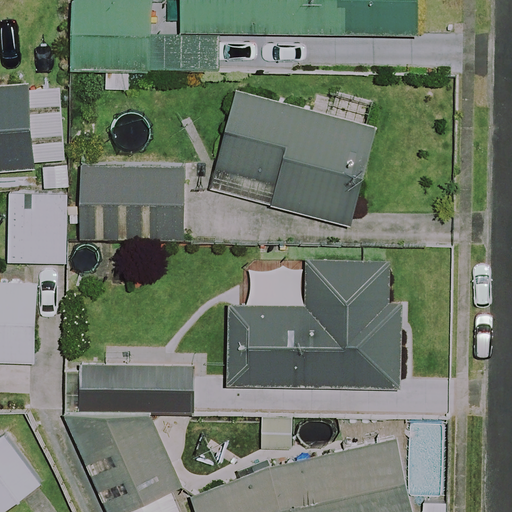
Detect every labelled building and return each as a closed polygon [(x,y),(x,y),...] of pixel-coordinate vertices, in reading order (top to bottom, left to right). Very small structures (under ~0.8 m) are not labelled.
[(159,0),(70,0),(68,71),(157,74),(159,0)] [(418,0),(183,0),(183,32),(418,35),(418,0)] [(0,172),(35,170),(34,163),(69,161),(63,79),(0,83),(0,172)] [(376,126),(237,90),(212,190),(350,226),(376,126)] [(184,164),(82,163),(81,238),(183,240),(184,164)] [(33,332),(63,333),(68,192),(9,190),(8,215),(0,214),(0,362),(32,363),(33,332)] [(394,259),(306,255),(304,308),(231,305),(227,383),(407,390),(411,301),(392,300),(394,259)] [(62,349),(59,412),(102,511),(177,511),(169,493),(182,487),(151,415),(197,417),(200,355),(62,349)] [(197,511),(417,511),(397,437),(192,492),(197,511)] [(0,511),(8,511),(42,490),(6,439),(0,443),(0,511)]
